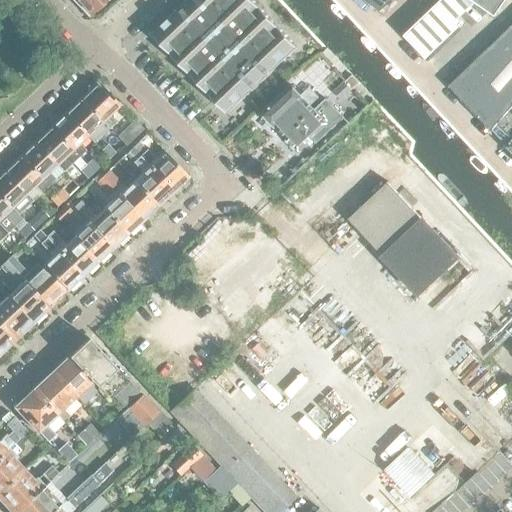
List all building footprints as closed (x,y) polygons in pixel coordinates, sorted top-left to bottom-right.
[(106,0),(73,0),(89,16),(106,0)] [(152,34),(228,114),(254,89),(252,87),(256,83),(258,85),(267,76),(265,74),(270,70),(272,72),(298,47),(253,0),(187,0),(182,5),(184,7),(180,11),(178,9),(152,34)] [(367,0),(379,12),(393,0),(367,0)] [(440,0),(438,3),(404,35),(422,54),(429,62),(463,30),(456,22),(476,3),(495,17),(507,0),(440,0)] [(511,25),(449,86),(492,131),(493,130),(511,108),(511,25)] [(351,77),(345,82),(352,89),(358,84),(359,83),(352,76),(351,77)] [(342,80),(332,89),(341,101),(353,90),(352,89),(345,82),(344,83),(342,80)] [(97,85),(82,99),(110,129),(117,122),(109,113),(119,104),(106,91),(104,92),(97,85)] [(292,85),(263,113),(276,127),(276,126),(283,134),(290,127),(294,131),(316,111),(311,106),(320,98),(310,87),(301,95),(292,85)] [(82,99),(66,114),(86,135),(94,144),(110,129),(82,99)] [(290,127),(283,134),(291,142),(299,150),(313,137),(316,141),(317,142),(332,128),(343,118),(326,101),(316,111),(294,131),(290,127)] [(511,108),(493,130),(506,145),(505,146),(511,153),(511,108)] [(66,114),(51,129),(79,158),(87,151),(78,142),(86,135),(66,114)] [(126,145),(143,129),(135,120),(117,137),(126,145)] [(51,129),(35,143),(64,173),(79,158),(51,129)] [(35,143),(21,157),(49,187),(50,188),(55,194),(63,202),(70,195),(55,180),(54,181),(46,173),(48,171),(56,179),(64,173),(35,143)] [(131,149),(126,154),(139,167),(138,169),(142,173),(134,181),(157,206),(172,192),(138,156),(131,149)] [(145,149),(138,156),(172,192),(188,176),(165,152),(156,160),(145,149)] [(21,157),(5,172),(25,193),(33,185),(42,194),(49,187),(21,157)] [(93,173),(100,167),(93,159),(85,165),(93,173)] [(87,179),(93,173),(85,165),(80,170),(87,179)] [(102,176),(101,177),(115,191),(142,220),(157,206),(134,181),(127,188),(123,183),(122,184),(109,170),(102,176)] [(5,172),(0,177),(0,198),(18,217),(19,215),(26,209),(18,200),(25,193),(5,172)] [(101,177),(96,182),(109,196),(108,197),(112,202),(104,210),(127,234),(142,220),(115,191),(101,177)] [(459,257),(395,188),(388,182),(387,183),(376,194),(375,194),(374,195),(350,218),(348,219),(350,220),(364,235),(375,246),(372,249),(382,260),(385,257),(389,263),(419,294),(459,257)] [(55,194),(49,199),(57,208),(63,202),(55,194)] [(0,198),(0,227),(7,235),(8,234),(18,225),(13,221),(18,217),(0,198)] [(76,208),(75,209),(85,220),(105,241),(112,248),(120,241),(127,234),(104,210),(96,218),(92,213),(91,213),(83,204),(78,210),(76,208)] [(53,216),(59,222),(71,211),(65,205),(53,216)] [(33,230),(39,224),(32,216),(26,222),(33,230)] [(83,230),(74,238),(77,241),(97,262),(112,248),(105,241),(85,220),(78,226),(83,230)] [(26,236),(33,230),(26,222),(19,229),(26,236)] [(0,247),(1,248),(0,249),(0,260),(11,251),(2,241),(7,235),(0,227),(0,247)] [(39,229),(38,230),(48,241),(55,248),(82,276),(97,262),(77,241),(74,238),(71,241),(67,245),(63,240),(62,240),(52,230),(47,236),(39,229)] [(38,230),(32,235),(38,241),(49,254),(53,259),(45,266),(67,289),(67,290),(82,276),(55,248),(48,241),(38,230)] [(63,292),(42,270),(37,263),(27,272),(12,255),(4,262),(23,282),(47,308),(50,306),(49,306),(63,292)] [(47,308),(23,282),(4,262),(0,265),(0,267),(18,287),(6,298),(31,324),(47,308)] [(0,322),(15,339),(31,324),(6,298),(0,303),(0,322)] [(0,353),(15,339),(0,322),(0,353)] [(129,382),(116,367),(88,338),(69,356),(70,356),(92,380),(97,385),(110,399),(113,396),(123,407),(140,393),(129,382)] [(74,397),(92,380),(70,356),(51,373),(74,397)] [(62,408),(74,397),(51,373),(33,390),(56,414),(61,420),(68,414),(62,408)] [(45,424),(56,414),(33,390),(15,407),(38,431),(48,442),(56,435),(45,424)] [(193,391),(167,415),(176,424),(190,438),(204,453),(219,468),(219,469),(227,477),(233,484),(236,486),(249,499),(250,501),(260,511),(270,511),(290,493),(248,449),(228,428),(202,400),(193,391)] [(142,397),(127,410),(143,428),(158,415),(142,397)] [(0,457),(9,448),(19,439),(27,432),(14,418),(6,425),(12,432),(7,436),(7,435),(1,440),(0,441),(0,457)] [(86,445),(98,434),(89,425),(77,436),(86,445)] [(184,436),(174,426),(158,441),(168,451),(184,436)] [(9,448),(0,457),(0,492),(25,470),(16,460),(18,457),(16,455),(20,451),(21,452),(33,439),(27,432),(19,439),(9,448)] [(191,445),(170,465),(180,475),(201,456),(191,445)] [(434,474),(409,448),(385,470),(410,496),(434,474)] [(202,457),(189,470),(203,484),(216,472),(202,457)] [(25,470),(0,492),(0,502),(9,511),(16,511),(44,485),(47,482),(48,483),(58,473),(57,472),(51,466),(38,478),(36,477),(34,479),(25,470)] [(216,472),(203,484),(219,502),(227,494),(236,486),(233,484),(227,477),(219,469),(219,468),(216,472)] [(64,500),(51,511),(68,511),(99,483),(92,475),(91,475),(64,500)] [(44,485),(16,511),(51,511),(64,500),(48,483),(47,482),(44,485)] [(236,486),(227,494),(240,508),(249,499),(236,486)] [(99,511),(107,504),(99,496),(86,509),(81,511),(99,511)]
